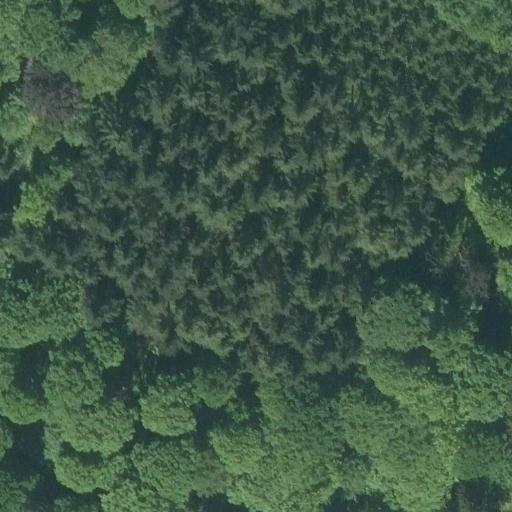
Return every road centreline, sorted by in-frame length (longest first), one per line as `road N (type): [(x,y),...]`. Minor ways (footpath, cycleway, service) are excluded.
road 1 (track): [(107,511),(276,328),(511,133)]
road 2 (unknown): [(505,511),(481,363),(482,308),(494,241),(511,201)]
